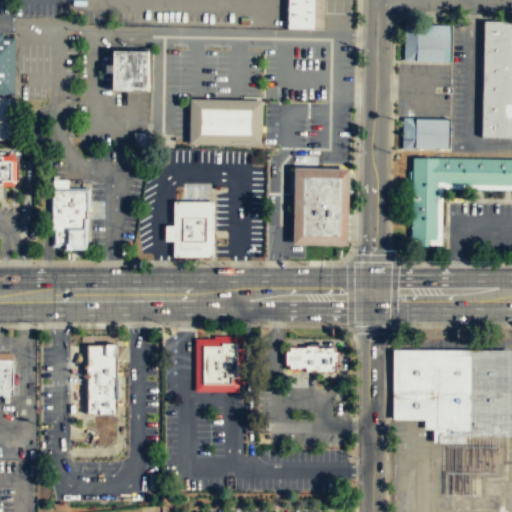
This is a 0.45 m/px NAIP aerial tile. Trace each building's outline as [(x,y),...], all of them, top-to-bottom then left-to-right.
[(327,27),(327,0),(291,0),(291,26),(327,27)] [(511,135),(511,19),(481,19),(481,20),(479,135),(511,135)] [(447,60),(448,23),(403,23),(403,59),(447,60)] [(0,92),(13,93),(14,37),(1,37),(1,32),(0,32),(0,92)] [(151,92),(151,51),(110,51),(110,91),(151,92)] [(0,138),(12,139),(13,96),(0,96),(0,138)] [(261,144),(261,99),(190,97),(190,143),(261,144)] [(446,147),(446,118),(401,117),(400,148),(413,148),(413,146),(446,147)] [(11,179),(11,159),(1,159),(1,155),(0,155),(0,183),(1,183),(1,180),(11,179)] [(511,183),(511,157),(449,157),(436,157),(423,156),(410,156),(409,237),(434,238),(435,181),(511,183)] [(348,244),(350,167),(295,166),(293,242),(348,244)] [(86,248),(87,189),(52,189),(52,227),(55,227),(55,242),(66,242),(66,248),(86,248)] [(214,255),(214,200),(173,200),(173,255),(214,255)] [(237,377),(237,342),(222,342),(221,345),(203,345),(203,383),(228,383),(232,383),(232,377),(237,377)] [(117,414),(117,343),(105,343),(105,344),(86,344),(87,414),(117,414)] [(337,372),(336,363),(339,363),(339,351),(335,351),(335,347),(318,347),(318,345),(306,345),(306,347),(290,347),(291,351),(285,351),(285,364),(290,364),(290,368),(306,368),(306,371),(325,371),(325,372),(337,372)] [(508,436),(509,349),(390,348),(390,419),(392,419),(422,419),(422,428),(430,429),(430,442),(463,443),(463,436),(508,436)] [(0,395),(12,395),(12,359),(0,359),(0,395)]
